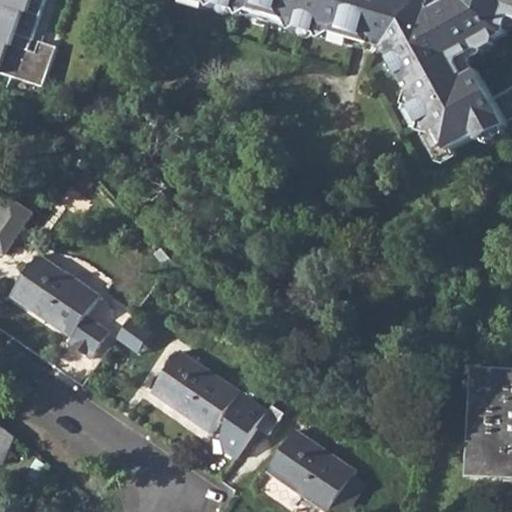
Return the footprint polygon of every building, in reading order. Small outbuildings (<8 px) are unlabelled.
[(0,0),(0,72),(48,87),(60,46),(44,41),(41,52),(33,49),(47,0),(0,0)] [(334,34),(355,40),(366,0),(206,0),(209,4),(247,14),(253,11),(287,20),(290,27),(328,37),(334,34)] [(366,0),(355,40),(374,45),(384,13),(406,20),(406,18),(417,21),(433,13),(429,7),(433,5),(430,0),(366,0)] [(434,137),(445,156),(478,137),(481,143),(510,126),(479,71),(472,74),(467,57),(479,51),(486,53),(498,46),(499,39),(507,35),(511,22),(511,0),(441,0),(433,5),(429,7),(433,13),(417,21),(406,18),(406,20),(384,13),(374,45),(386,49),(410,93),(408,100),(428,135),(434,137)] [(0,239),(23,206),(12,199),(0,215),(0,239)] [(0,239),(0,251),(6,255),(34,214),(23,206),(0,239)] [(103,297),(41,255),(13,297),(74,339),(70,344),(93,360),(112,333),(88,318),(103,297)] [(122,339),(143,352),(153,335),(132,323),(122,339)] [(153,393),(214,434),(242,393),(182,351),(153,393)] [(511,371),(479,370),(475,480),(511,481),(511,371)] [(0,461),(4,464),(17,438),(0,424),(0,461)] [(358,472),(298,430),(269,472),(326,511),(330,511),(332,509),(355,476),(358,472)] [(335,511),(349,511),(368,485),(355,476),(332,509),(335,511)]
